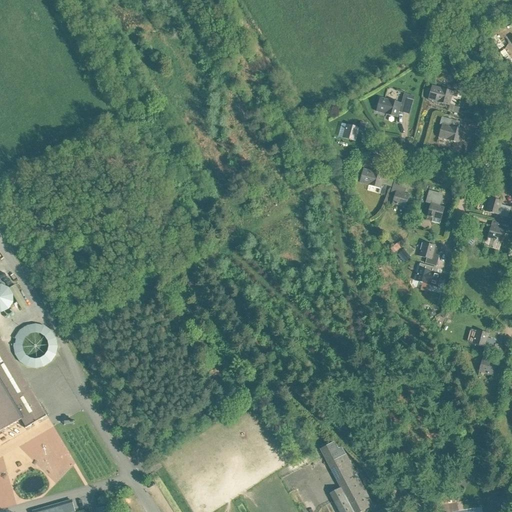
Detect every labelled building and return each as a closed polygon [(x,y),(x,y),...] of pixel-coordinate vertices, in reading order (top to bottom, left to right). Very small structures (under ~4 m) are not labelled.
[(502,38),(511,51),(511,43),(506,35),(502,38)] [(423,64),(422,64),(421,64),(420,64),(419,65),(418,66),(418,67),(418,68),(418,69),(418,70),(419,71),(420,72),(421,72),(422,72),(423,72),(424,72),(425,71),(426,70),(426,69),(426,68),(426,67),(426,66),(425,65),(424,64),(423,64)] [(458,94),(453,92),(431,86),(428,100),(437,103),(449,106),(448,111),(458,114),(459,108),(454,107),(456,99),(460,100),(462,95),(458,94)] [(404,114),(408,99),(407,99),(403,98),(401,104),(379,99),(376,112),(397,118),(399,112),(404,114)] [(461,144),(464,131),(458,129),(460,122),(442,117),(439,125),(442,125),(438,138),(461,144)] [(364,130),(366,124),(360,122),(359,129),(346,125),(342,139),(355,142),(358,133),(363,134),(364,130)] [(391,187),(393,180),(384,177),(385,175),(363,169),(359,184),(381,189),(379,194),(384,196),(387,186),(391,187)] [(392,205),(406,208),(409,196),(404,194),(406,190),(401,188),(402,185),(394,183),(392,190),(396,191),(392,205)] [(441,221),(444,208),(440,207),(443,195),(429,191),(425,203),(431,205),(427,217),(441,221)] [(510,208),(501,205),(502,202),(489,199),(485,212),(511,219),(511,206),(510,206),(510,208)] [(487,239),(501,243),(503,234),(510,236),(511,227),(494,222),(493,227),(491,226),(487,239)] [(470,249),(475,241),(471,238),(466,246),(470,249)] [(393,254),(400,249),(397,244),(389,249),(393,254)] [(419,257),(427,260),(426,264),(436,267),(440,253),(434,251),(435,247),(423,244),(419,257)] [(396,255),(403,264),(410,258),(403,250),(396,255)] [(433,268),(420,264),(415,282),(437,288),(441,275),(432,273),(433,268)] [(0,283),(0,310),(18,302),(21,308),(27,305),(16,284),(7,288),(4,281),(0,283)] [(431,311),(427,313),(430,318),(435,315),(432,310),(431,311)] [(476,331),(472,345),(484,348),(483,352),(491,354),(494,340),(487,338),(488,334),(476,331)] [(45,417),(0,340),(0,432),(21,420),(26,428),(25,428),(25,429),(46,417),(46,416),(45,417)] [(494,352),(501,353),(502,345),(495,343),(494,352)] [(492,376),(496,364),(486,361),(487,356),(483,355),(479,373),(492,376)] [(338,449),(335,442),(319,451),(341,489),(331,494),(339,511),(359,511),(372,506),(342,448),(338,449)] [(31,511),(75,511),(72,500),(31,511)]
